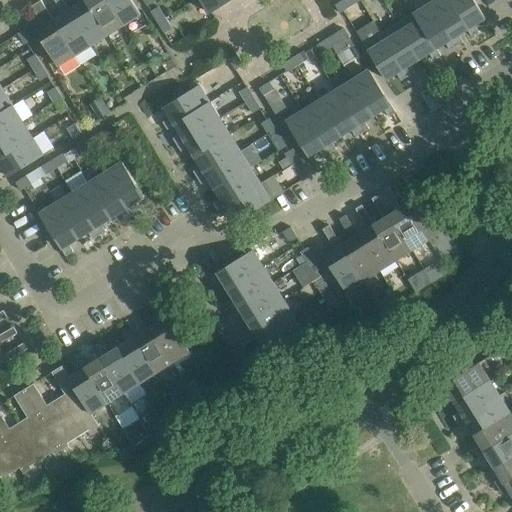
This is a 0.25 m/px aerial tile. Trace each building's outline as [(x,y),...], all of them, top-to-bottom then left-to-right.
[(36,30),(57,65),(58,65),(75,54),(53,19),(41,0),(39,0),(34,3),(47,23),(36,30)] [(55,0),(63,13),(53,19),(75,54),(91,44),(70,9),(64,0),(55,0)] [(70,9),(91,44),(107,34),(86,0),(77,0),(79,3),(70,9)] [(86,0),(107,34),(124,24),(109,0),(86,0)] [(109,0),(124,24),(141,13),(132,0),(109,0)] [(201,0),(210,13),(212,11),(229,0),(201,0)] [(347,0),(341,0),(335,4),(340,12),(350,5),(347,0)] [(467,28),(450,0),(435,0),(430,3),(455,45),(462,41),(457,34),(467,28)] [(474,24),(485,17),(474,0),(450,0),(467,28),(472,35),(478,31),(474,24)] [(414,13),(436,48),(445,42),(450,49),(455,45),(430,3),(414,13)] [(150,11),(157,22),(165,17),(158,6),(150,11)] [(397,23),(418,58),(429,52),(433,59),(440,55),(436,48),(414,13),(397,23)] [(157,22),(164,33),(172,28),(165,17),(157,22)] [(397,23),(381,33),(406,76),(413,72),(408,65),(418,58),(397,23)] [(26,27),(18,32),(25,43),(33,39),(26,27)] [(338,31),(327,38),(332,46),(339,41),(343,39),(349,36),(344,28),(338,31)] [(406,76),(381,33),(363,44),(385,79),(396,72),(401,79),(406,76)] [(332,46),(327,38),(316,44),(321,52),(332,46)] [(303,50),(292,57),(297,65),(308,58),(303,50)] [(41,64),(35,54),(27,59),(34,69),(41,64)] [(243,65),(236,54),(229,59),(235,70),(243,65)] [(287,71),(297,65),(292,57),(282,63),(287,71)] [(172,58),(163,64),(168,71),(177,65),(172,58)] [(41,64),(34,69),(40,80),(48,75),(41,64)] [(388,115),(395,111),(390,103),(369,69),(352,79),(374,114),(384,108),(388,115)] [(352,79),(336,90),(362,132),(368,128),(363,121),(374,114),(352,79)] [(274,89),(269,81),(258,88),(263,95),(274,89)] [(163,122),(167,128),(209,101),(198,84),(163,106),(170,117),(163,122)] [(47,91),(54,102),(62,97),(55,86),(47,91)] [(239,91),(245,101),(253,96),(247,86),(239,91)] [(0,112),(12,105),(2,89),(0,89),(0,112)] [(362,132),(336,90),(319,100),(341,135),(351,128),(356,135),(362,132)] [(260,107),(253,96),(245,101),(252,112),(260,107)] [(68,108),(62,97),(54,102),(60,113),(68,108)] [(341,135),(319,100),(303,110),(329,152),(335,148),(331,141),(341,135)] [(177,144),(219,118),(209,101),(167,128),(174,124),(180,134),(173,138),(177,144)] [(104,103),(94,109),(100,117),(109,111),(104,103)] [(0,134),(22,122),(12,105),(0,112),(0,134)] [(329,152),(303,110),(286,121),(308,156),(319,149),(323,156),(329,152)] [(261,122),(268,133),(276,128),(269,117),(261,122)] [(188,146),(194,156),(229,134),(219,118),(177,144),(181,150),(188,146)] [(0,157),(32,138),(22,122),(0,134),(0,157)] [(67,127),(73,138),(81,133),(75,122),(67,127)] [(282,139),(276,128),(268,133),(275,144),(282,139)] [(101,142),(96,134),(86,141),(90,149),(101,142)] [(197,177),(240,150),(229,134),(194,156),(201,166),(194,171),(197,177)] [(42,155),(32,138),(0,157),(0,165),(1,165),(9,176),(42,155)] [(90,149),(86,141),(75,147),(80,155),(90,149)] [(287,157),(279,162),(284,168),(291,163),(299,158),(293,148),(285,153),(287,157)] [(208,178),(215,188),(250,167),(240,150),(197,177),(201,183),(208,178)] [(63,153),(52,159),(57,167),(68,160),(63,153)] [(306,169),(299,158),(291,163),(298,174),(306,169)] [(46,174),(57,167),(52,159),(41,166),(46,174)] [(144,196),(122,161),(105,172),(131,214),(137,210),(133,203),(144,196)] [(218,209),(260,183),(250,167),(215,188),(221,199),(214,203),(218,209)] [(131,214),(105,172),(89,182),(111,217),(121,211),(125,218),(131,214)] [(260,183),(218,209),(222,215),(229,211),(236,222),(284,191),(274,174),(260,183)] [(416,198),(406,204),(428,239),(445,229),(423,194),(422,193),(410,174),(404,178),(416,198)] [(26,175),(15,182),(20,190),(31,183),(26,175)] [(111,217),(89,182),(72,192),(99,234),(105,231),(100,224),(111,217)] [(400,208),(390,214),(411,249),(428,239),(406,204),(394,184),(388,188),(400,208)] [(99,234),(72,192),(56,202),(78,237),(88,231),(93,238),(99,234)] [(411,249),(390,214),(378,194),(371,198),(384,218),(374,224),(395,260),(411,249)] [(56,202),(39,213),(60,247),(61,247),(66,255),(72,251),(68,244),(78,237),(56,202)] [(379,270),(395,260),(374,224),(362,204),(355,208),(367,228),(358,234),(379,270)] [(351,238),(341,244),(362,280),(379,270),(358,234),(345,214),(339,218),(351,238)] [(362,280),(341,244),(329,225),(322,229),(335,248),(323,255),(345,290),(362,280)] [(289,242),(297,237),(290,226),(282,231),(289,242)] [(300,251),(307,262),(315,257),(308,246),(300,251)] [(219,271),(211,276),(215,282),(222,278),(228,288),(263,266),(253,249),(218,270),(219,271)] [(321,268),(315,257),(307,262),(313,273),(321,268)] [(231,309),(273,283),(263,266),(228,288),(235,298),(227,303),(231,309)] [(424,269),(409,278),(416,291),(431,281),(424,269)] [(317,286),(324,297),(331,292),(325,281),(317,286)] [(248,321),(284,299),(273,283),(231,309),(235,315),(242,310),(248,321)] [(331,292),(324,297),(330,308),(338,303),(331,292)] [(251,341),(294,315),(284,299),(248,321),(255,331),(248,335),(251,341)] [(262,343),(269,354),(304,332),(294,315),(251,341),(255,347),(262,343)] [(150,327),(172,362),(189,351),(168,316),(156,323),(152,316),(146,320),(150,327)] [(0,343),(17,332),(13,326),(0,334),(0,343)] [(156,372),(172,362),(150,327),(140,333),(136,326),(130,330),(156,372)] [(118,347),(140,382),(156,372),(130,330),(125,333),(130,340),(118,347)] [(7,361),(27,348),(23,342),(3,354),(0,348),(0,365),(7,362),(7,361)] [(103,346),(97,350),(123,392),(132,406),(148,396),(140,382),(118,347),(108,353),(103,346)] [(107,402),(123,392),(97,350),(91,354),(96,361),(86,367),(107,402)] [(91,412),(107,402),(86,367),(81,360),(75,364),(79,371),(69,377),(91,412)] [(454,401),(489,379),(478,362),(444,383),(436,388),(440,395),(448,390),(454,401)] [(91,412),(69,377),(62,365),(51,372),(65,393),(56,399),(80,435),(91,428),(92,430),(99,426),(91,412)] [(457,422),(499,395),(489,379),(454,401),(460,411),(453,415),(457,422)] [(68,442),(80,435),(56,399),(47,405),(33,383),(24,389),(62,449),(70,444),(68,442)] [(27,417),(18,422),(42,458),(53,451),(55,454),(62,449),(24,389),(14,395),(27,417)] [(199,404),(210,398),(205,390),(194,397),(199,404)] [(474,433),(510,412),(499,395),(457,422),(461,427),(468,423),(474,433)] [(188,411),(199,404),(194,397),(183,403),(188,411)] [(31,465),(42,458),(18,422),(9,428),(0,412),(0,435),(21,466),(25,473),(33,468),(31,465)] [(173,412),(162,419),(167,427),(178,420),(173,412)] [(477,454),(511,432),(511,415),(510,412),(474,433),(481,444),(474,448),(477,454)] [(140,419),(123,429),(133,445),(134,446),(150,436),(150,435),(140,419)] [(156,433),(167,427),(162,419),(151,425),(156,433)] [(495,466),(511,455),(511,432),(477,454),(481,460),(488,456),(495,466)] [(21,466),(0,435),(0,475),(3,481),(12,476),(10,473),(21,466)] [(127,448),(116,455),(121,463),(131,456),(127,448)] [(494,481),(498,487),(511,477),(511,455),(495,466),(501,476),(494,481)] [(508,488),(511,494),(511,477),(498,487),(501,493),(508,488)]
